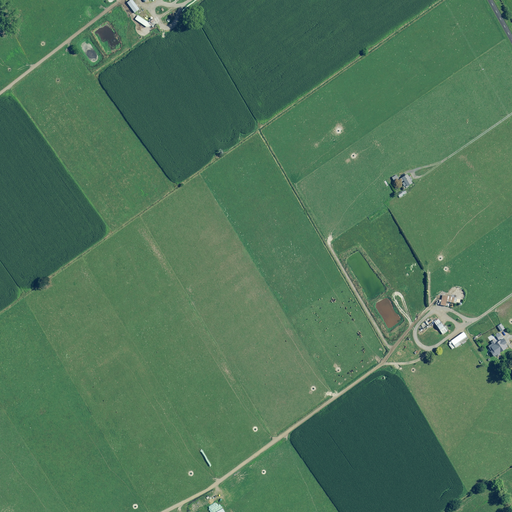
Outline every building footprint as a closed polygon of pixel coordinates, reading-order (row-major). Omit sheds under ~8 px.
[(139,9),(132,0),(130,0),(127,3),(134,13),(139,9)] [(156,22),(153,19),(148,22),(138,15),(135,19),(147,27),(151,26),(156,22)] [(412,183),(410,180),(412,179),(410,176),(408,177),(407,175),(400,179),(401,182),(404,181),(404,182),(403,183),(405,186),(406,185),(407,186),(412,183)] [(457,298),(442,295),(441,300),(439,300),(438,305),(449,307),(449,304),(446,303),(446,302),(456,304),(457,298)] [(431,323),(428,319),(420,325),(423,329),(431,323)] [(440,330),(444,327),(438,319),(434,322),(440,330)] [(509,347),(503,339),(491,347),(496,355),(509,347)]
